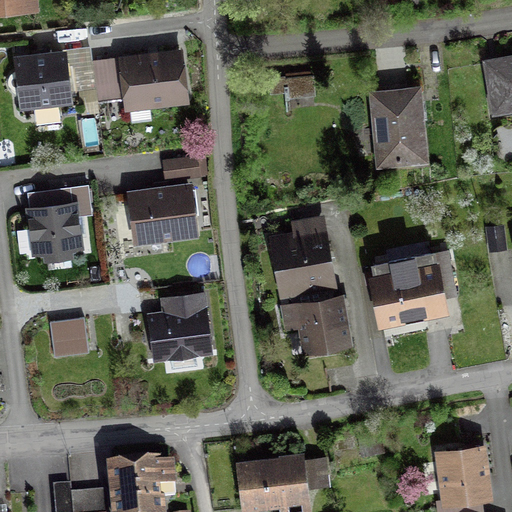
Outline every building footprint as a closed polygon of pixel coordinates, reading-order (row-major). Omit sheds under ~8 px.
[(33,0),(0,0),(0,10),(34,8),(33,0)] [(189,55),(98,67),(103,106),(129,102),(131,115),(196,107),(189,55)] [(71,56),(21,63),(28,115),(79,108),(71,56)] [(511,59),(487,64),(496,121),(511,118),(511,59)] [(313,71),(270,77),(273,98),(316,92),(313,71)] [(428,89),(374,96),(384,170),(438,162),(428,89)] [(209,158),(167,163),(170,186),(212,181),(209,158)] [(198,186),(133,196),(140,246),(206,237),(198,186)] [(85,204),(31,211),(39,264),(93,256),(85,204)] [(500,223),(485,226),(490,251),(504,248),(500,223)] [(330,227),(274,238),(286,301),(342,291),(330,227)] [(451,258),(379,269),(388,327),(460,316),(451,258)] [(168,317),(154,318),(159,363),(221,356),(215,296),(167,302),(168,317)] [(351,299),(299,307),(308,361),(360,352),(351,299)] [(494,449),(443,455),(450,511),(501,505),(494,449)] [(316,459),(248,466),(253,511),(302,511),(321,510),(316,459)] [(171,463),(116,469),(120,511),(161,511),(160,495),(174,493),(171,463)] [(73,511),(72,497),(71,487),(53,488),(55,511),(73,511)] [(72,497),(73,511),(109,511),(108,493),(72,497)]
